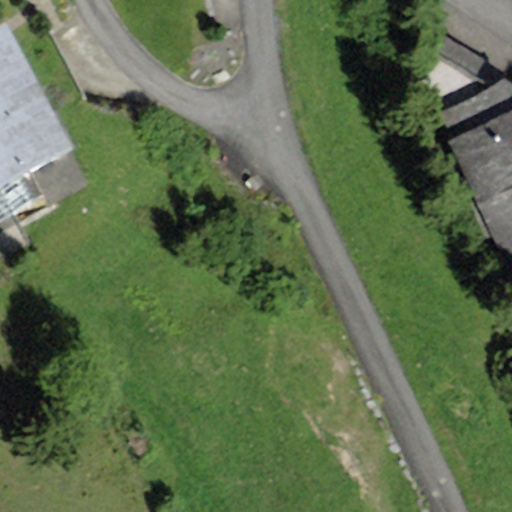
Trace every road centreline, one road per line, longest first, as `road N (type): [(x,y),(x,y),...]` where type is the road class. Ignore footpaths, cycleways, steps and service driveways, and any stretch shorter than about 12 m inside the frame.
road 1 (residential): [(267,106),(447,511)]
road 2 (residential): [(267,106),(234,112),(192,101),(145,71),(94,0)]
